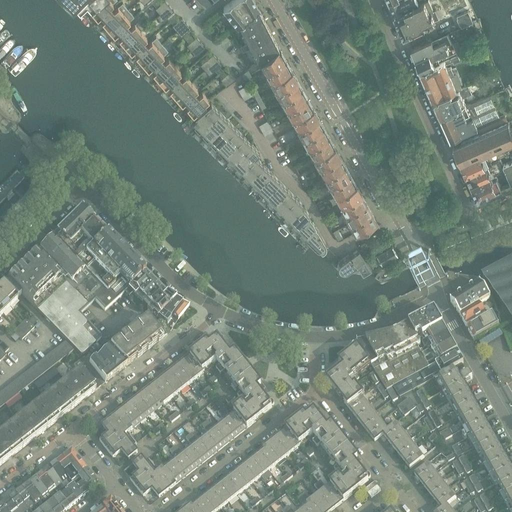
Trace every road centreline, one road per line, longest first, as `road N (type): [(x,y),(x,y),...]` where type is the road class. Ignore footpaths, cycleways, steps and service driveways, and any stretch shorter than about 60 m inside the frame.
road 1 (residential): [(0,273),(84,190),(183,288),(216,309)]
road 2 (residential): [(396,214),(273,0)]
road 3 (residential): [(396,214),(335,249),(293,175),(236,105)]
road 4 (residential): [(468,215),(372,0)]
road 5 (residential): [(166,511),(317,390)]
road 6 (residential): [(72,428),(216,309)]
road 7 (residential): [(511,430),(439,299)]
road 8 (residential): [(315,339),(355,334),(439,299)]
road 9 (residential): [(395,486),(317,390)]
